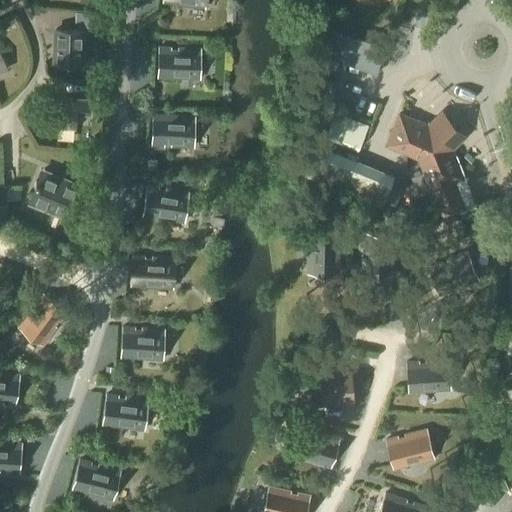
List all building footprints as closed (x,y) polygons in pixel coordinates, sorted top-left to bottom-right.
[(56,29),(54,66),(65,66),(65,70),(75,70),(76,66),(87,67),(88,30),(56,29)] [(0,46),(0,75),(11,71),(0,46)] [(158,47),(157,77),(199,79),(200,49),(158,47)] [(324,97),(317,112),(347,127),(355,112),(324,97)] [(43,101),(41,128),(78,130),(79,125),(93,117),(94,99),(70,98),(70,102),(43,101)] [(392,118),(381,143),(413,157),(435,216),(456,208),(446,181),(443,172),(452,169),(445,150),(449,145),(455,140),(445,129),(433,116),(427,122),(422,126),(394,113),(392,118)] [(153,115),(151,145),(163,145),(164,142),(171,143),(171,146),(193,147),(195,117),(153,115)] [(310,149),(301,171),(381,204),(390,182),(358,168),(310,149)] [(44,169),(30,204),(72,221),(86,185),(44,169)] [(147,186),(142,216),(184,222),(188,192),(166,189),(165,192),(158,191),(158,188),(147,186)] [(308,232),(307,273),(337,274),(338,232),(308,232)] [(75,233),(69,247),(83,252),(88,239),(88,238),(75,233)] [(363,233),(362,275),(392,276),(393,234),(363,233)] [(467,252),(428,267),(438,295),(477,280),(467,252)] [(132,256),(130,285),(172,288),(174,258),(152,257),(152,260),(144,259),(144,256),(132,256)] [(360,282),(345,283),(347,314),(362,313),(360,282)] [(42,293),(18,327),(42,344),(67,310),(42,293)] [(122,328),(121,357),(162,359),(163,329),(142,328),(142,330),(134,330),(134,328),(122,328)] [(448,359),(406,362),(408,392),(450,389),(448,359)] [(350,369),(313,371),(314,403),(352,401),(350,369)] [(0,371),(0,402),(15,404),(19,375),(0,371)] [(106,394),(102,424),(143,429),(147,399),(125,397),(125,399),(118,398),(118,396),(106,394)] [(15,408),(6,423),(32,438),(41,423),(15,408)] [(298,426),(289,454),(330,467),(339,438),(298,426)] [(426,429),(385,439),(393,468),(433,458),(426,429)] [(0,441),(0,471),(18,473),(21,443),(0,441)] [(269,454),(264,468),(291,477),(295,463),(269,454)] [(79,460),(72,489),(111,499),(119,470),(98,465),(98,466),(90,465),(91,463),(79,460)] [(267,487),(262,511),(305,511),(309,495),(267,487)] [(385,493),(378,511),(422,511),(424,506),(385,493)]
